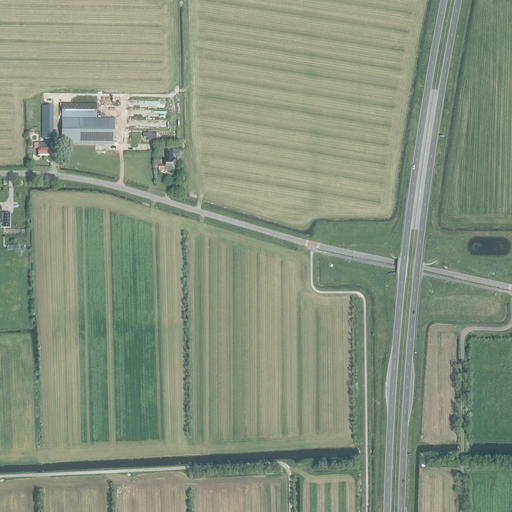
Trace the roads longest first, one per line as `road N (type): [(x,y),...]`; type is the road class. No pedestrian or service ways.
road 1 (tertiary): [(511,287),(311,245),(99,182),(0,173)]
road 2 (trunk): [(401,511),(415,283),(458,0)]
road 3 (trunk): [(443,0),(407,229),(386,511)]
road 4 (track): [(462,511),(462,334),(511,323)]
